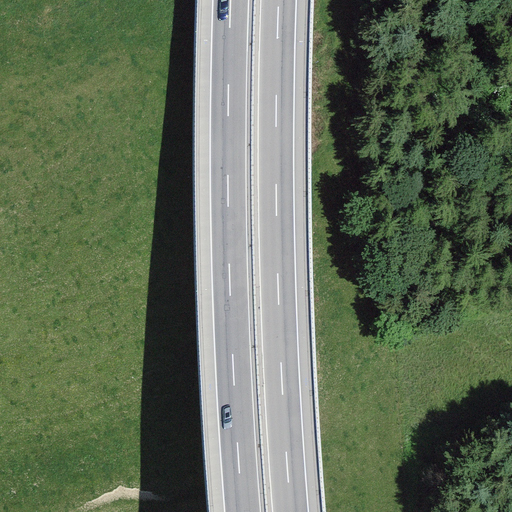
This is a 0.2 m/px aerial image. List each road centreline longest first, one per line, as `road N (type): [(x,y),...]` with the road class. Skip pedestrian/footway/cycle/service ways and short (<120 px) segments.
road 1 (motorway): [(229,0),(228,248),(246,511)]
road 2 (motorway): [(295,511),(277,241),(277,0)]
